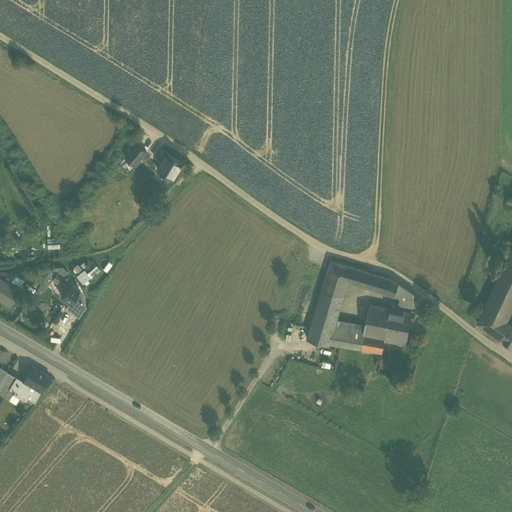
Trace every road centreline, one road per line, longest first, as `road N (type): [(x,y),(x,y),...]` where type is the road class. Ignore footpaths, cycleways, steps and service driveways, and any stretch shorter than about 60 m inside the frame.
road 1 (unclassified): [(511,356),(391,271),(318,240),(0,28)]
road 2 (tertiary): [(314,511),(0,329)]
road 3 (track): [(147,511),(207,449),(264,357),(287,277),(318,240)]
road 4 (track): [(374,264),(397,0)]
